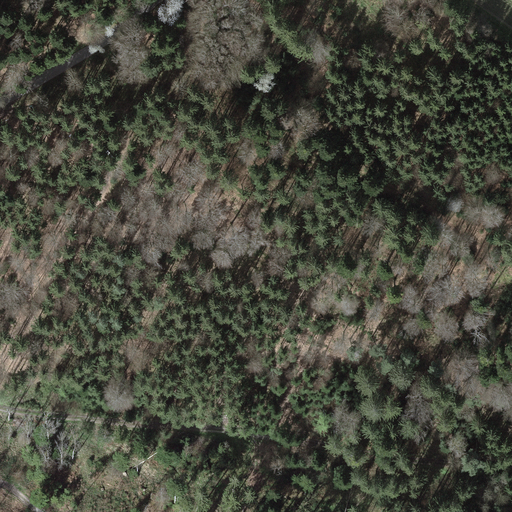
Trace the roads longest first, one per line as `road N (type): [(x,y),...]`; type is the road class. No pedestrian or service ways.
road 1 (track): [(0,407),(260,436),(419,464),(491,465),(511,455)]
road 2 (unclassified): [(0,101),(155,0)]
